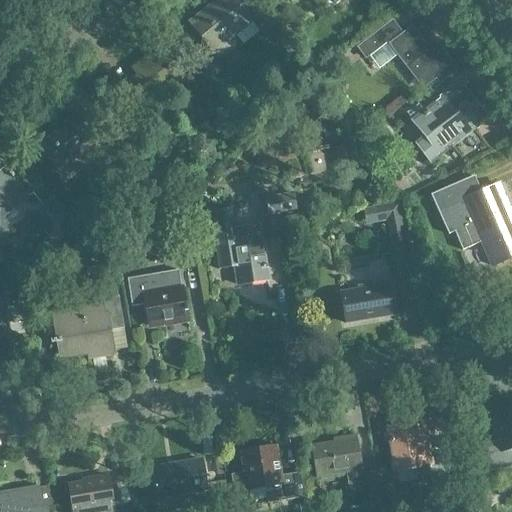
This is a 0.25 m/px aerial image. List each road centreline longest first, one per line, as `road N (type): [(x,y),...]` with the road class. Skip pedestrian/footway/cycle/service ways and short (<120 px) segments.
road 1 (residential): [(0,432),(511,344)]
road 2 (unclassified): [(0,98),(124,0)]
